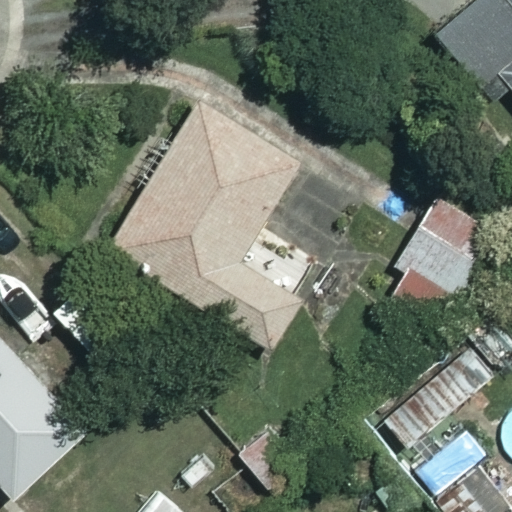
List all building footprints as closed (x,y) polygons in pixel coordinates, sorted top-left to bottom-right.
[(511,0),(463,0),(435,24),(480,77),(495,65),(511,85),(511,0)] [(294,154),(195,93),(103,243),(262,340),(295,286),(235,249),(294,154)] [(511,238),(432,188),(364,299),(422,336),(455,283),(476,296),(511,238)] [(511,348),(511,325),(495,303),(464,327),(492,364),(511,348)] [(0,485),(4,490),(76,428),(0,338),(0,485)] [(400,447),(489,370),(463,341),(375,418),(400,447)] [(511,433),(494,412),(470,433),(511,482),(511,433)]
